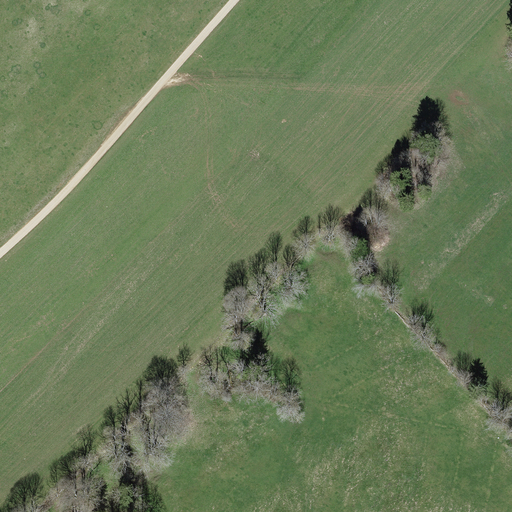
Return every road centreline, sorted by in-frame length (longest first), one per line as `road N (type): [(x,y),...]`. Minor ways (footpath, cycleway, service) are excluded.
road 1 (unclassified): [(0,252),(234,0)]
road 2 (track): [(461,99),(414,82),(211,72),(161,81)]
